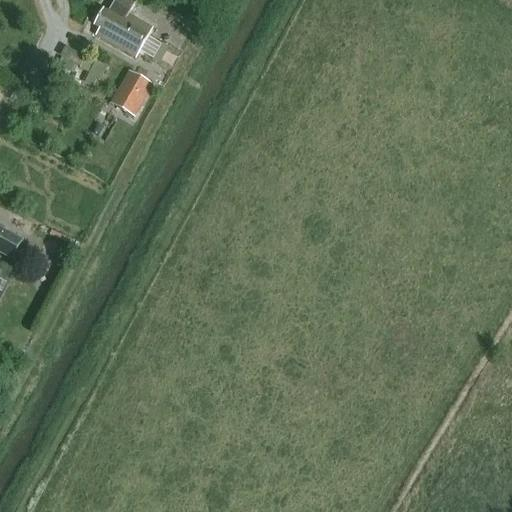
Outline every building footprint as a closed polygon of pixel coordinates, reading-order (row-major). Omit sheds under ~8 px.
[(126,0),(116,0),(112,7),(128,16),(135,4),(126,0)] [(105,11),(96,27),(101,30),(97,38),(138,60),(141,54),(149,40),(155,30),(128,16),(112,7),(109,13),(105,11)] [(149,40),(141,54),(154,61),(161,47),(149,40)] [(95,64),(90,74),(98,78),(103,68),(95,64)] [(152,92),(131,80),(114,108),(135,121),(152,92)] [(0,228),(0,254),(13,261),(24,241),(0,228)]
